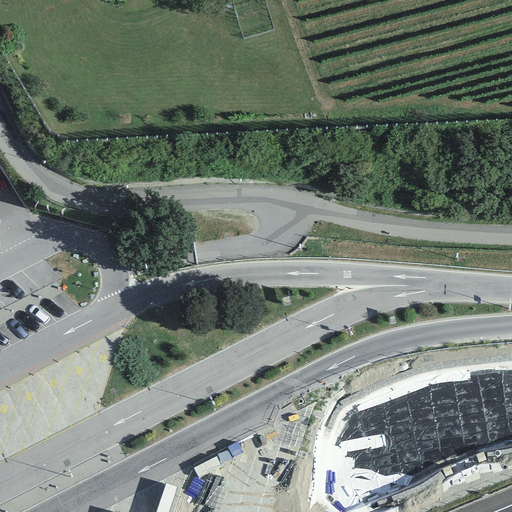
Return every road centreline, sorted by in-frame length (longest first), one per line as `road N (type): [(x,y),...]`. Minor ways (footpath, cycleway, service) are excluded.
road 1 (unclassified): [(0,123),(24,163),(80,195),(252,194),(389,228),(511,237)]
road 2 (unknown): [(109,263),(262,248),(274,237),(282,199)]
